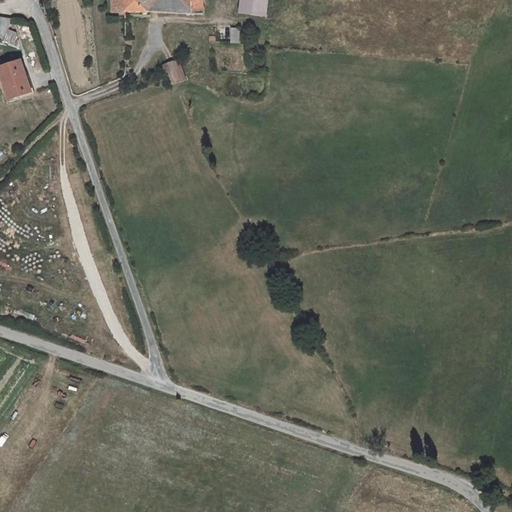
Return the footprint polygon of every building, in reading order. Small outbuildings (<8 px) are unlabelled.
[(148,0),(112,0),(113,19),(201,20),(200,0),(187,0),(187,3),(169,2),(149,2),(148,0)] [(260,19),(263,2),(239,1),(237,17),(260,19)] [(0,40),(7,43),(13,20),(0,19),(0,40)] [(235,32),(225,31),(225,45),(234,45),(235,32)] [(13,101),(34,93),(24,64),(2,71),(13,101)] [(181,85),(178,76),(174,66),(160,71),(164,81),(167,89),(181,85)]
